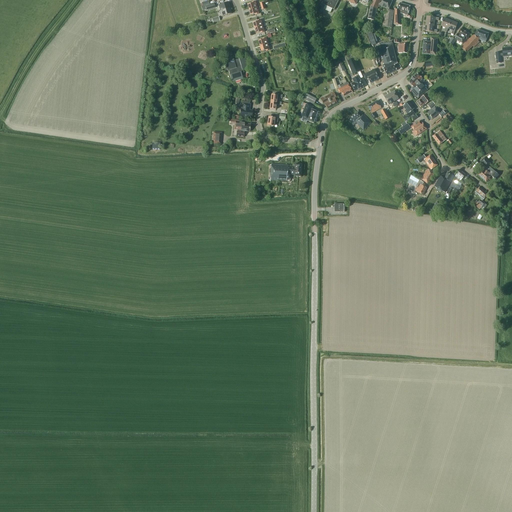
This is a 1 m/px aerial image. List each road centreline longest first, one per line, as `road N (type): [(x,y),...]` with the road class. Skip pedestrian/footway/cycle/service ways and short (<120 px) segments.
road 1 (secondary): [(313,511),(320,144)]
road 2 (residential): [(320,144),(261,133),(262,85),(235,0)]
